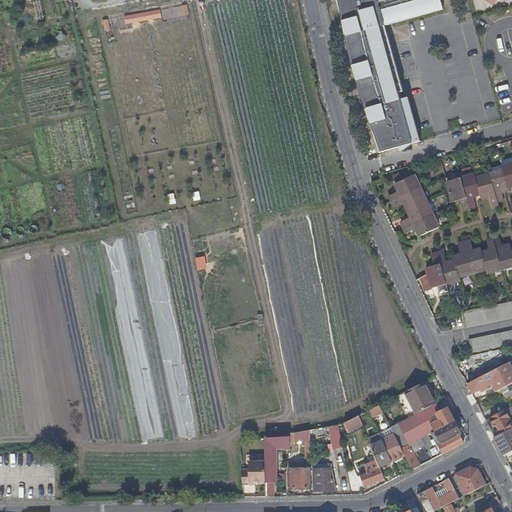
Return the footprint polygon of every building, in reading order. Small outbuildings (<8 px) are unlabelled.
[(340,0),(370,121),(375,120),(383,151),(422,141),(410,98),(402,100),(399,85),(405,84),(389,21),(396,19),(397,23),(448,9),(445,0),(340,0)] [(126,14),(126,23),(163,20),(162,11),(126,14)] [(511,163),(503,166),(504,171),(508,187),(511,186),(511,163)] [(508,187),(504,171),(490,175),(498,202),(504,201),(502,193),(509,191),(508,187)] [(480,195),(476,178),(475,173),(461,178),(469,209),(475,208),(473,197),(480,195)] [(498,202),(490,175),(476,178),(480,195),(481,198),(489,196),(492,207),(498,205),(498,202)] [(390,197),(393,203),(421,190),(414,177),(395,186),(399,193),(390,197)] [(469,209),(461,178),(447,182),(452,203),(459,201),(462,211),(469,209)] [(421,190),(393,203),(396,208),(405,205),(408,212),(427,204),(421,190)] [(427,204),(408,212),(412,220),(403,224),(405,230),(434,217),(427,204)] [(434,217),(405,230),(408,235),(417,231),(420,238),(440,229),(434,217)] [(487,273),(501,270),(493,241),(492,238),(485,240),(488,250),(481,252),(486,270),(487,273)] [(501,270),(511,267),(511,254),(511,252),(509,245),(501,246),(500,240),(493,241),(501,270)] [(472,274),(486,270),(481,252),(480,249),(471,251),(469,241),(464,242),(472,274)] [(458,277),(472,274),(464,242),(458,244),(460,254),(452,255),(454,261),(458,277)] [(459,281),(458,277),(454,261),(446,262),(443,251),(437,253),(445,284),(459,281)] [(431,287),(445,284),(437,253),(431,254),(433,265),(426,267),(431,287)] [(499,304),(503,320),(510,318),(506,303),(499,304)] [(492,306),(495,322),(503,320),(499,304),(492,306)] [(484,307),(488,323),(495,322),(492,306),(484,307)] [(477,309),(481,325),(488,323),(484,307),(477,309)] [(469,311),(473,326),(481,325),(477,309),(469,311)] [(466,328),(473,326),(469,311),(462,312),(466,328)] [(505,332),(498,334),(501,349),(509,348),(505,332)] [(491,336),(494,351),(501,349),(498,334),(491,336)] [(483,337),(486,353),(494,351),(491,336),(483,337)] [(475,339),(479,354),(486,353),(483,337),(475,339)] [(468,340),(472,356),(479,354),(475,339),(468,340)] [(483,357),(464,363),(466,371),(486,364),(483,357)] [(438,402),(427,381),(406,392),(416,413),(438,402)] [(444,399),(438,402),(416,413),(391,427),(391,428),(402,448),(455,420),(444,399)] [(383,412),(379,405),(369,410),(373,418),(383,412)] [(511,422),(505,409),(489,418),(494,426),(497,424),(502,434),(511,428),(511,422)] [(363,425),(359,415),(345,423),(349,432),(363,425)] [(462,432),(455,420),(402,448),(405,454),(413,469),(464,442),(460,433),(462,432)] [(340,424),(331,426),(334,443),(343,441),(340,424)] [(395,434),(391,428),(380,433),(383,439),(395,434)] [(511,428),(502,434),(494,438),(503,455),(511,450),(511,428)] [(310,429),(295,432),(295,438),(311,436),(310,429)] [(383,439),(380,433),(368,438),(380,467),(393,460),(383,439)] [(405,454),(402,448),(395,434),(383,439),(393,460),(405,454)] [(266,481),(267,496),(275,496),(275,447),(291,446),(291,437),(266,438),(266,460),(266,481)] [(242,469),(243,483),(252,483),(252,481),(266,481),(266,460),(252,461),(252,469),(242,469)] [(290,488),(311,488),(311,468),(302,468),(302,463),(296,463),(296,468),(290,468),(290,488)] [(466,494),(486,484),(478,469),(471,467),(456,474),(466,494)] [(365,486),(385,478),(380,468),(361,475),(365,486)] [(314,490),(336,489),(333,470),(314,471),(314,490)] [(425,491),(435,511),(459,498),(455,490),(449,478),(445,480),(447,483),(445,484),(450,493),(439,499),(435,491),(432,487),(425,491)] [(436,511),(435,511),(425,491),(419,494),(427,511),(436,511)] [(494,506),(501,502),(498,496),(491,500),(494,506)] [(456,511),(452,503),(445,507),(446,511),(456,511)]
